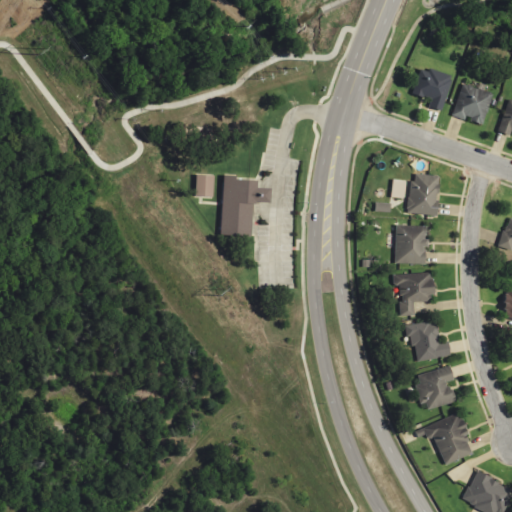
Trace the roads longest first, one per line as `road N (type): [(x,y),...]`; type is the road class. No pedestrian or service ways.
road 1 (tertiary): [(423,511),(372,413),(347,336),(336,232),(343,113)]
road 2 (tertiary): [(343,113),(318,181),(315,324),(343,433),(378,511)]
road 3 (residential): [(486,161),(471,210),(472,297),(489,386),(511,432)]
road 4 (residential): [(511,170),(343,113)]
road 5 (tertiary): [(343,113),(385,0)]
